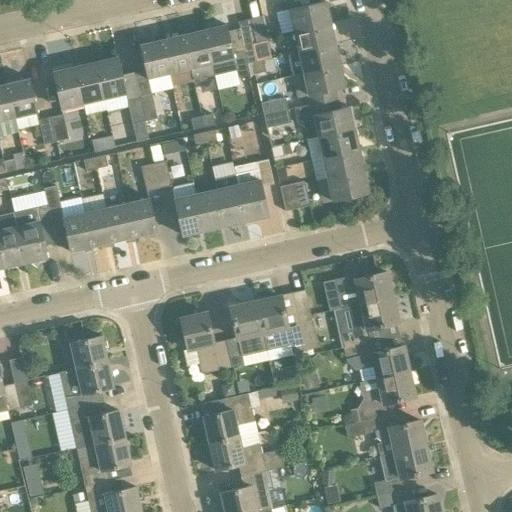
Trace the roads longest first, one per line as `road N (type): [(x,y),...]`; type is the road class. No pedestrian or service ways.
road 1 (residential): [(132,289),(415,224)]
road 2 (residential): [(474,480),(415,224)]
road 3 (residential): [(415,224),(368,0)]
road 4 (residential): [(182,511),(132,289)]
road 5 (residential): [(0,319),(132,289)]
road 6 (residential): [(0,28),(130,0)]
